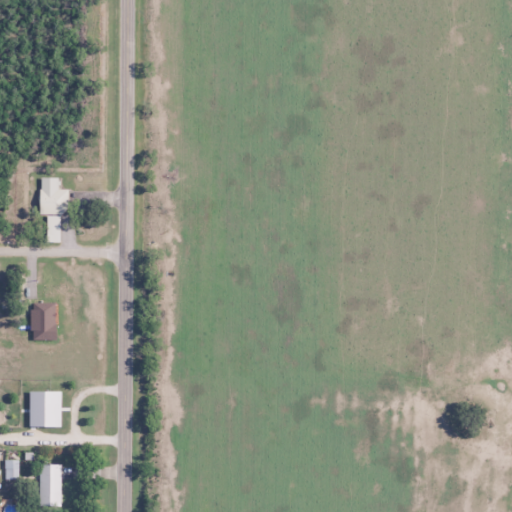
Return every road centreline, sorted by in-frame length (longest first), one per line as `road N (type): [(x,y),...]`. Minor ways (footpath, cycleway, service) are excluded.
road 1 (secondary): [(126,511),(129,0)]
road 2 (residential): [(128,255),(0,251)]
